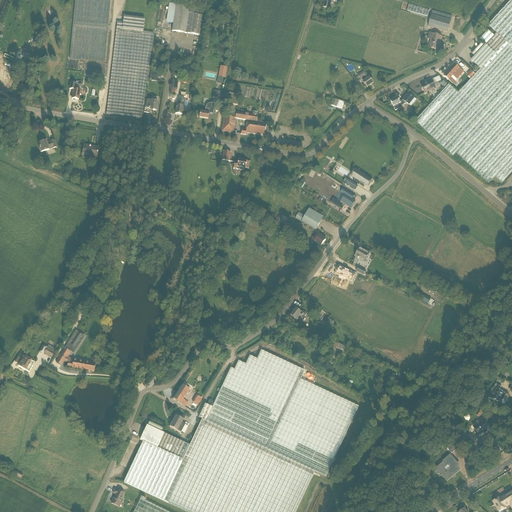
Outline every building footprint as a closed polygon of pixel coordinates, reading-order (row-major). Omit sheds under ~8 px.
[(105,63),(110,0),(75,0),(70,60),(105,63)] [(325,0),(323,7),(330,10),(333,1),(342,3),(342,0),(325,0)] [(458,94),(449,85),(415,122),(453,157),(456,153),(488,184),(495,177),(502,183),(511,172),(511,0),(488,26),(496,34),(494,36),(488,31),(480,40),(486,45),(471,61),(481,70),(458,94)] [(201,36),(205,10),(190,8),(191,7),(177,4),(172,31),(201,36)] [(428,16),(430,10),(409,4),(407,11),(428,16)] [(428,27),(448,33),(452,17),(433,11),(428,27)] [(141,119),(153,35),(153,33),(143,32),(145,19),(124,17),(123,23),(117,22),(115,45),(106,115),(141,119)] [(439,45),(442,37),(429,33),(428,39),(431,40),(429,48),(437,50),(439,45)] [(455,64),(444,76),(453,84),(464,72),(455,64)] [(220,66),(218,77),(225,78),(227,67),(220,66)] [(363,82),(367,88),(373,83),(369,78),(364,71),(358,76),(361,79),(364,77),(366,80),(363,82)] [(432,89),(435,88),(433,82),(425,85),(425,84),(421,86),(424,94),(432,90),(432,89)] [(81,85),(78,84),(70,83),(69,90),(73,90),(72,99),(78,100),(79,95),(81,95),(81,91),(82,85),(81,85)] [(239,94),(235,94),(225,93),(224,103),(237,105),(239,94)] [(408,93),(403,100),(401,103),(398,98),(391,101),(393,107),(396,111),(403,108),(402,106),(407,104),(409,105),(415,98),(408,93)] [(185,100),(179,99),(178,106),(177,106),(175,114),(182,115),(183,111),(184,111),(185,107),(184,107),(185,100)] [(331,106),(342,109),(344,103),(333,99),(331,106)] [(147,101),(146,108),(145,108),(144,113),(149,113),(150,110),(156,111),(158,102),(147,101)] [(200,112),(199,118),(208,119),(209,114),(210,114),(214,115),(216,106),(214,106),(214,103),(212,103),(209,103),(207,105),(206,107),(205,109),(205,113),(200,112)] [(235,118),(235,119),(247,121),(257,122),(258,116),(256,116),(257,112),(253,112),(252,115),(245,114),(236,112),(236,113),(235,118)] [(233,133),(235,119),(235,118),(231,118),(224,116),(222,132),(232,133),(233,133)] [(246,133),(265,136),(266,123),(257,122),(247,121),(246,129),(242,129),(241,134),(246,135),(246,133)] [(39,144),(42,152),(49,150),(48,149),(52,148),(52,149),(57,148),(54,140),(50,142),(47,143),(46,141),(39,144)] [(98,148),(84,146),(82,156),(97,158),(98,148)] [(223,152),(222,161),(229,162),(231,153),(223,152)] [(249,162),(238,160),(238,163),(234,162),(233,169),(238,170),(239,167),(248,169),(249,162)] [(354,182),(359,185),(360,183),(366,186),(367,184),(369,186),(372,181),(363,175),(363,176),(359,174),(354,182)] [(347,184),(356,190),(358,186),(349,181),(347,184)] [(340,203),(338,202),(334,199),(331,203),(342,210),(345,205),(350,207),(351,206),(352,207),(356,202),(354,200),(356,197),(343,189),(341,193),(345,195),(340,203)] [(389,205),(385,203),(382,209),(383,210),(383,212),(382,213),(381,214),(379,218),(384,220),(384,218),(385,217),(386,216),(387,217),(388,218),(389,218),(390,217),(391,216),(391,215),(392,215),(393,215),(392,215),(393,215),(397,218),(399,218),(402,212),(403,213),(404,211),(404,210),(405,209),(404,209),(403,208),(400,207),(399,206),(398,205),(397,207),(396,207),(397,205),(396,204),(391,202),(392,202),(391,202),(389,205)] [(296,219),(316,230),(323,217),(309,209),(308,210),(305,216),(299,212),(296,219)] [(366,232),(363,231),(362,230),(358,238),(374,246),(378,239),(366,232)] [(315,241),(321,246),(326,240),(319,235),(317,239),(314,236),(312,239),(315,241)] [(223,238),(218,249),(226,252),(230,241),(223,238)] [(91,263),(96,266),(105,252),(100,249),(91,263)] [(360,249),(355,257),(358,258),(364,262),(369,254),(360,249)] [(356,271),(363,275),(366,270),(358,266),(356,271)] [(340,267),(337,274),(339,276),(338,278),(341,280),(338,286),(342,288),(345,281),(346,279),(350,281),(351,279),(353,280),(356,275),(340,267)] [(426,290),(437,297),(440,291),(429,285),(426,290)] [(302,313),(301,312),(296,308),(290,315),(297,320),(298,319),(303,323),(305,319),(304,318),(307,315),(303,311),(302,313)] [(318,313),(320,314),(315,321),(319,324),(326,315),(322,312),(320,310),(318,313)] [(69,351),(70,349),(73,352),(84,336),(76,331),(67,344),(68,345),(65,349),(64,349),(58,358),(64,361),(66,362),(68,358),(68,357),(71,353),(69,351)] [(46,350),(44,354),(52,358),(56,350),(48,346),(46,350)] [(295,511),(315,472),(326,477),(358,407),(300,380),(304,372),(261,351),(257,359),(249,356),(245,365),(238,361),(234,370),(230,368),(212,408),(206,421),(202,420),(190,445),(170,436),(164,434),(157,448),(143,442),(124,483),(185,511),(295,511)] [(18,357),(15,362),(19,365),(18,367),(26,371),(31,363),(32,361),(24,357),(22,359),(18,357)] [(71,360),(69,364),(67,367),(94,372),(95,365),(73,361),(71,360)] [(193,391),(190,389),(190,390),(182,385),(172,399),(185,407),(188,403),(186,402),(188,400),(187,400),(193,391)] [(492,390),(488,398),(502,404),(504,399),(501,398),(503,393),(500,391),(501,387),(496,385),(494,389),(493,389),(492,389),(492,390)] [(198,406),(202,399),(196,396),(192,403),(198,406)] [(198,418),(202,420),(206,421),(212,408),(205,404),(198,418)] [(177,413),(169,427),(181,433),(185,425),(182,423),(185,417),(177,413)] [(474,433),(476,431),(479,435),(483,432),(484,433),(487,432),(486,430),(488,429),(483,421),(481,419),(478,421),(478,422),(476,423),(476,424),(471,427),(474,433)] [(149,422),(147,426),(162,431),(163,428),(149,422)] [(147,425),(140,440),(143,442),(157,448),(164,434),(147,425)] [(453,444),(457,449),(466,441),(462,436),(453,444)] [(457,449),(453,444),(448,449),(452,454),(457,449)] [(454,472),(458,469),(454,464),(456,463),(451,457),(444,462),(445,463),(438,469),(446,479),(450,475),(451,477),(455,474),(454,472)] [(115,495),(111,503),(118,507),(124,494),(117,490),(117,491),(115,490),(113,493),(115,495)] [(499,511),(506,508),(506,507),(511,503),(511,491),(503,497),(504,498),(501,499),(500,498),(493,502),(499,511)] [(164,511),(141,500),(134,511),(164,511)]
